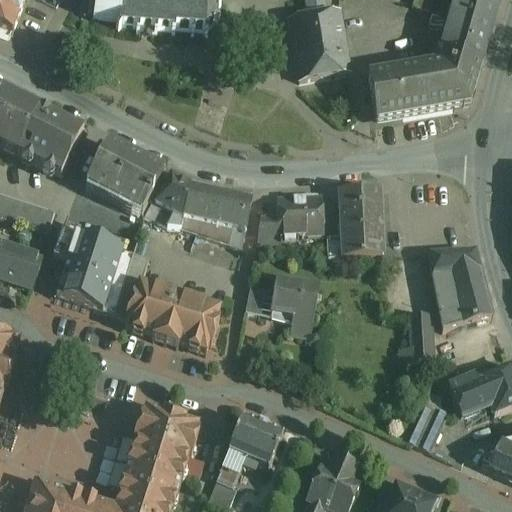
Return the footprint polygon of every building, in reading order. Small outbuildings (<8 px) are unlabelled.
[(0,0),(0,32),(12,37),(26,0),(0,0)] [(94,0),(92,23),(118,26),(118,29),(115,32),(118,35),(121,32),(135,33),(135,37),(157,39),(157,35),(171,36),(170,39),(175,39),(175,34),(190,36),(189,40),(193,40),(194,36),(202,37),(204,41),(207,40),(206,36),(213,29),(218,31),(219,28),(215,26),(216,15),(220,14),(219,10),(215,12),(209,4),(210,0),(206,0),(205,2),(196,2),(196,0),(94,0)] [(302,0),(305,3),(315,11),(316,20),(325,18),(322,0),(302,0)] [(415,0),(412,10),(429,15),(433,0),(415,0)] [(500,0),(458,0),(457,3),(449,34),(486,45),(488,45),(500,0)] [(316,20),(288,25),(299,86),(350,77),(338,16),(325,18),(316,20)] [(486,45),(449,34),(442,57),(479,68),(486,45)] [(442,57),(438,69),(367,81),(374,122),(468,106),(479,68),(442,57)] [(39,113),(0,93),(0,149),(17,158),(39,113)] [(83,135),(39,113),(17,158),(60,180),(83,135)] [(163,176),(107,148),(85,190),(141,219),(163,176)] [(190,190),(171,180),(156,208),(174,218),(169,227),(164,226),(162,231),(180,233),(183,223),(190,190)] [(251,205),(190,190),(183,223),(201,227),(245,237),(251,205)] [(382,261),(379,195),(339,197),(342,242),(343,263),(382,261)] [(54,216),(0,197),(0,222),(47,238),(54,216)] [(277,222),(260,221),(256,249),(266,249),(267,244),(280,244),(280,241),(324,239),(322,201),(277,203),(277,222)] [(201,227),(183,223),(180,233),(198,239),(201,227)] [(245,237),(201,227),(198,239),(241,253),(244,237),(245,237)] [(133,260),(62,237),(53,263),(67,268),(55,303),(56,304),(58,305),(59,304),(68,307),(82,311),(82,312),(82,313),(91,316),(93,315),(93,314),(97,315),(97,317),(97,319),(102,320),(103,320),(104,318),(113,321),(114,321),(133,260)] [(342,242),(326,243),(327,264),(343,263),(342,242)] [(42,263),(0,249),(0,284),(32,295),(42,263)] [(475,257),(430,259),(431,281),(432,281),(442,336),(493,323),(475,257)] [(148,265),(133,260),(114,321),(127,325),(124,335),(152,343),(151,345),(177,353),(178,351),(206,360),(209,350),(211,351),(219,324),(217,324),(220,314),(141,290),(148,265)] [(319,291),(277,283),(272,315),(295,319),(291,339),(310,342),(319,291)] [(266,294),(250,291),(245,317),(259,320),(266,294)] [(431,320),(409,321),(411,353),(412,369),(434,368),(431,320)] [(0,408),(2,401),(4,394),(6,394),(15,366),(13,366),(19,346),(10,344),(10,342),(0,338),(0,408)] [(411,353),(399,353),(400,370),(412,369),(411,353)] [(511,372),(511,371),(486,382),(484,377),(450,391),(462,419),(489,408),(493,420),(511,412),(511,372)] [(447,418),(425,411),(408,446),(408,447),(429,457),(447,418)] [(108,511),(38,490),(30,511),(172,511),(189,461),(191,462),(199,435),(197,435),(198,431),(185,427),(185,425),(159,416),(158,418),(145,414),(144,418),(142,417),(134,442),(133,444),(136,445),(115,511),(114,511),(108,511)] [(257,432),(242,425),(228,459),(216,488),(233,496),(233,495),(243,471),(254,476),(256,471),(268,476),(282,442),(267,436),(257,431),(257,432)] [(511,453),(500,449),(489,474),(511,485),(511,453)] [(356,474),(335,465),(331,474),(323,470),(308,505),(310,506),(307,511),(348,511),(360,486),(352,482),(356,474)] [(233,496),(216,488),(210,502),(215,505),(230,511),(231,509),(236,496),(233,495),(233,496)] [(434,511),(436,508),(395,491),(386,511),(434,511)]
